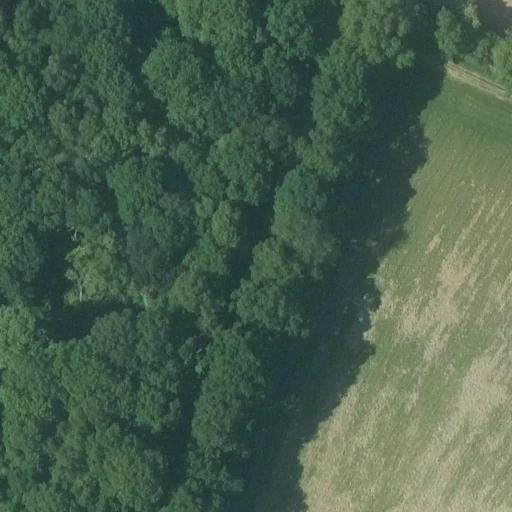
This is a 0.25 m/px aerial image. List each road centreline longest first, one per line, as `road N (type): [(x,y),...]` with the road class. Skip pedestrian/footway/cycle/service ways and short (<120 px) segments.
road 1 (track): [(172,511),(338,11)]
road 2 (track): [(333,29),(511,101)]
